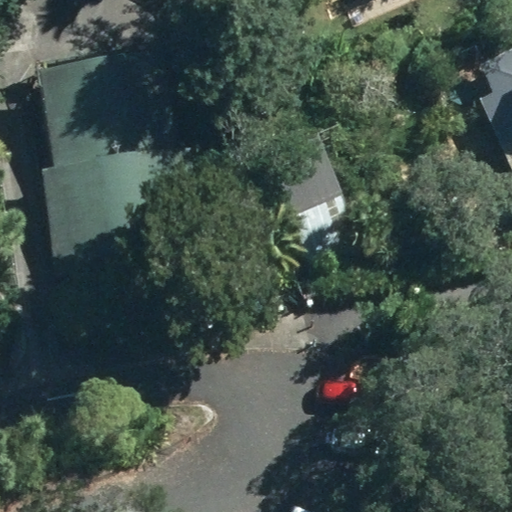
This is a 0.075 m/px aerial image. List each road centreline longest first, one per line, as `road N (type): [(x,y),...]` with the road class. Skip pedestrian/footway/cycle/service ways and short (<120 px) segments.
road 1 (residential): [(0,413),(234,381),(269,395),(287,424),(292,457),(282,488),(208,506)]
road 2 (residential): [(208,506),(62,511)]
